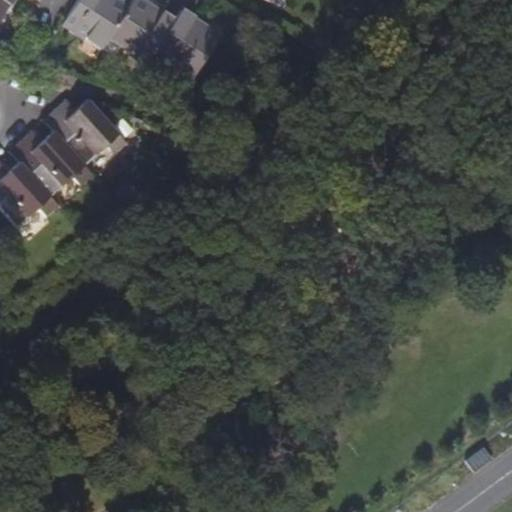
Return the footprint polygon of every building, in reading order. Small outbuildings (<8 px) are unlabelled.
[(0,0),(0,11),(5,4),(9,6),(12,0),(0,0)] [(77,0),(62,23),(100,49),(107,39),(146,64),(153,54),(192,79),(218,38),(193,21),(194,19),(181,10),(175,20),(161,12),(160,15),(137,0),(133,0),(127,9),(114,0),(77,0)] [(56,110),(43,121),(53,132),(84,166),(107,145),(116,154),(126,145),(88,101),(76,110),(66,100),(56,110)] [(21,142),(10,152),(19,162),(51,197),(73,176),(82,186),(93,175),(84,166),(53,132),(43,142),(33,131),(21,142)] [(0,163),(0,209),(17,227),(39,208),(48,216),(59,206),(51,197),(19,162),(8,172),(0,163)]
